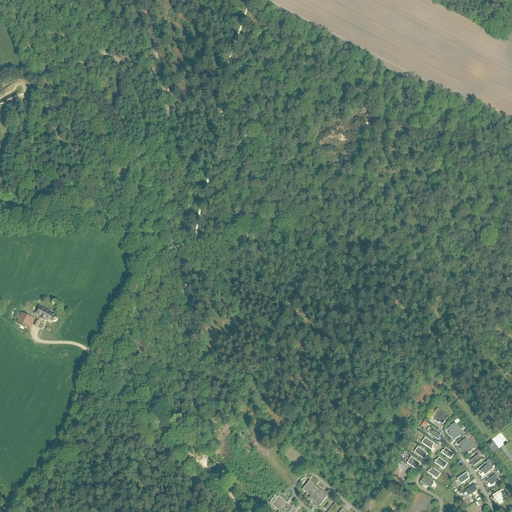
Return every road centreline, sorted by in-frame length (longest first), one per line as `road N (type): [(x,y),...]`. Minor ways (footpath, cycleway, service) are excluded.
road 1 (track): [(314,251),(397,258),(448,312),(446,386),(335,351)]
road 2 (track): [(258,0),(226,104),(310,226),(314,251)]
road 3 (unknown): [(117,0),(162,31),(180,138),(201,181),(191,248)]
road 4 (track): [(184,264),(174,247),(168,109),(151,0)]
road 5 (track): [(90,354),(135,275),(131,251),(80,217),(0,218)]
road 6 (track): [(177,257),(199,349),(203,457)]
road 7 (track): [(90,354),(65,425),(0,510)]
road 8 (track): [(216,446),(251,385),(269,331)]
